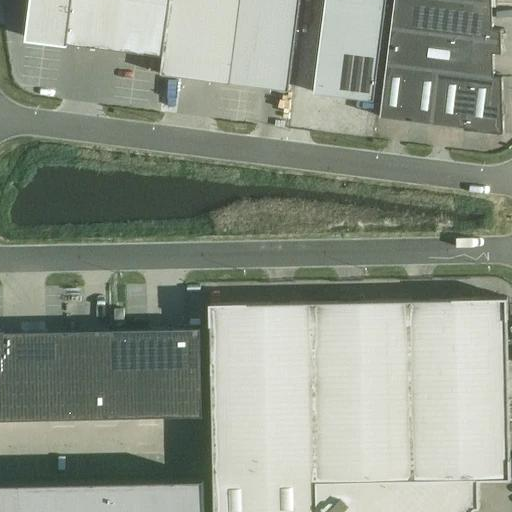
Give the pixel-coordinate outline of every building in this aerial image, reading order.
[(33,0),(29,36),(157,53),(161,53),(167,0),(33,0)] [(170,0),(162,74),(289,90),(300,0),(170,0)] [(326,0),(315,92),(374,100),(387,0),(326,0)] [(455,0),(394,0),(392,27),(502,41),(502,29),(495,28),(494,5),(455,0)] [(502,53),(502,41),(392,27),(387,63),(446,69),(496,75),(495,52),(501,53),(502,53)] [(381,113),(380,117),(432,123),(440,124),(446,69),(387,63),(381,113)] [(446,69),(440,124),(464,127),(464,129),(504,134),(504,113),(503,81),(503,76),(496,75),(446,69)] [(212,342),(215,511),(470,511),(476,507),(480,507),(479,479),(511,478),(511,458),(510,458),(507,318),(508,318),(508,296),(453,297),(453,298),(248,302),(248,301),(210,302),(211,342),(212,342)] [(124,326),(124,312),(114,312),(115,327),(124,326)] [(6,328),(0,328),(0,419),(203,415),(201,327),(6,331),(6,328)] [(205,511),(205,477),(0,481),(0,511),(205,511)]
